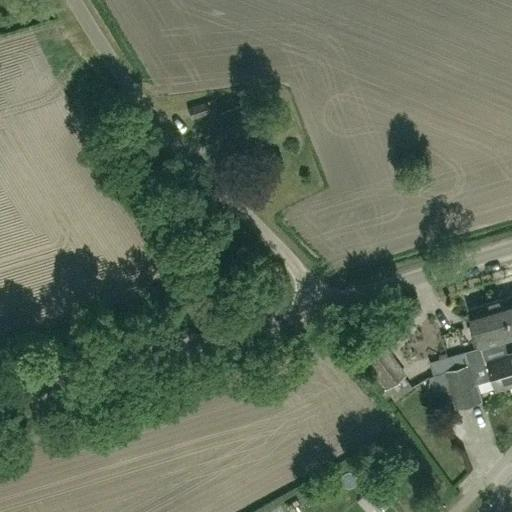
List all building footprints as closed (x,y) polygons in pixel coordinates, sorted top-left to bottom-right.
[(191,120),(212,114),(208,101),(188,107),(191,120)] [(229,144),(259,133),(248,104),(218,115),(229,144)] [(437,328),(446,356),(482,346),(485,353),(506,347),(504,339),(505,339),(511,337),(511,295),(471,307),(477,326),(462,331),(459,321),(437,328)] [(387,388),(405,374),(384,345),(366,359),(387,388)] [(506,347),(485,353),(487,362),(490,361),(498,388),(499,388),(511,384),(511,353),(508,354),(506,347)] [(472,363),(447,371),(457,407),(482,400),(472,363)]
